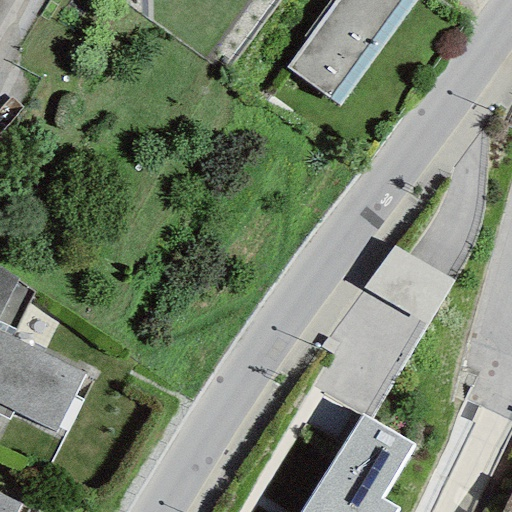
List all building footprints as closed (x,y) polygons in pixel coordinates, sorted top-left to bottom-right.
[(410,0),(333,0),(287,67),(339,102),(410,0)] [(371,284),(439,314),(460,266),(393,236),(371,284)] [(0,401),(55,427),(84,368),(0,327),(0,401)] [(395,511),(398,508),(379,499),(411,444),(360,416),(300,511),(395,511)] [(511,511),(511,487),(499,511),(511,511)] [(0,511),(12,511),(20,498),(0,488),(0,511)]
